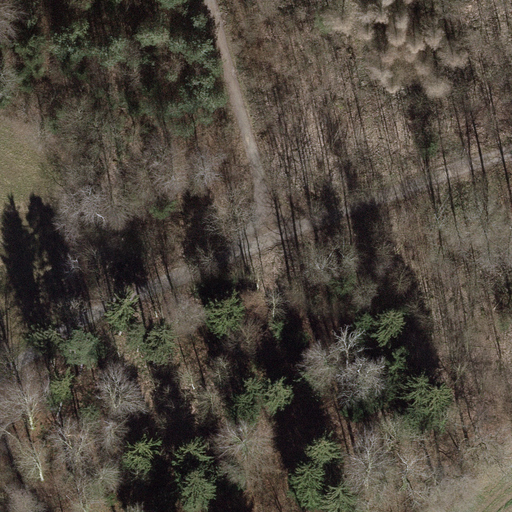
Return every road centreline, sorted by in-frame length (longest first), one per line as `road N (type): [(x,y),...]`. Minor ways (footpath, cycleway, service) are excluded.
road 1 (track): [(0,377),(67,327),(275,235),(511,149)]
road 2 (track): [(275,235),(210,0)]
